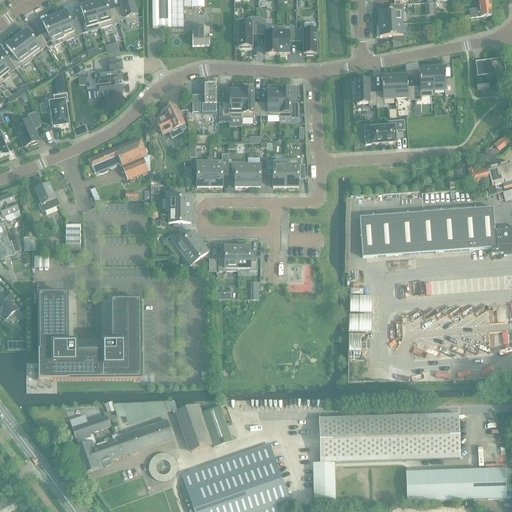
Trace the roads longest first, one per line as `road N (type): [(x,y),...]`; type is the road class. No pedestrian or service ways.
road 1 (residential): [(0,181),(87,145),(186,75),(312,72)]
road 2 (residential): [(274,204),(203,209),(208,233),(275,234)]
road 3 (residential): [(362,64),(511,33)]
road 4 (unknown): [(386,299),(397,271),(511,262)]
road 5 (residential): [(318,162),(454,154)]
road 6 (unknown): [(511,322),(413,330),(401,357)]
road 7 (unknown): [(386,299),(511,288)]
